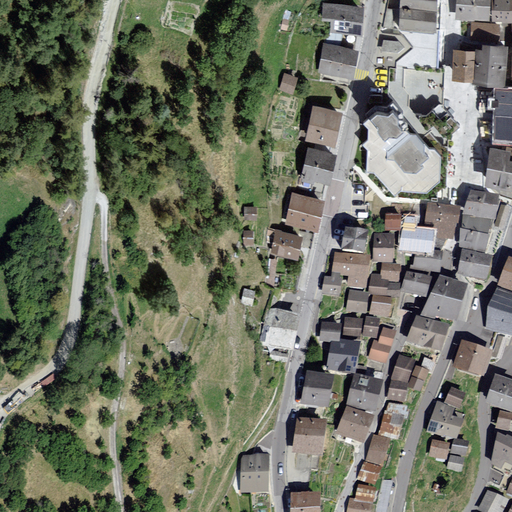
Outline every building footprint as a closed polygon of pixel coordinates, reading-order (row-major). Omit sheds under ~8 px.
[(434,0),(398,0),(396,25),(432,28),(434,0)] [(457,0),(457,17),(489,20),(490,0),(457,0)] [(511,0),(492,0),(493,23),(511,23),(511,22),(511,0)] [(364,7),(324,4),(323,20),(331,21),(330,33),(361,35),(364,7)] [(501,24),(473,21),(471,39),(499,42),(501,24)] [(383,39),(382,51),(398,53),(404,47),(399,41),(383,39)] [(326,44),(320,72),(354,79),(359,51),(326,44)] [(509,46),(483,44),(482,50),(476,49),(476,51),(473,82),(473,85),(505,88),(506,71),(509,46)] [(476,51),(454,49),(452,81),(473,82),(476,51)] [(299,78),(284,74),(280,90),(294,94),(299,78)] [(511,90),(494,90),(491,138),(511,138),(511,90)] [(344,110),(313,104),(305,141),(336,148),(344,110)] [(377,115),(371,121),(369,119),(363,124),(368,129),(368,139),(362,145),(368,151),(366,171),(374,172),(395,195),(400,190),(427,192),(440,182),(441,157),(435,150),(429,150),(416,135),(410,134),(407,131),(404,131),(398,124),(399,120),(393,113),(389,117),(377,115)] [(300,179),(329,186),(337,154),(307,147),(300,179)] [(506,150),(493,148),(487,186),(511,191),(511,161),(509,161),(510,151),(506,150)] [(365,185),(353,184),(351,218),(364,219),(366,219),(367,205),(364,205),(364,199),(365,185)] [(490,219),(494,220),(500,197),(470,189),(464,212),(490,219)] [(325,200),(293,193),(286,224),(318,232),(325,200)] [(458,207),(428,202),(425,223),(455,227),(458,207)] [(504,228),(510,207),(501,205),(496,225),(504,228)] [(257,221),(256,207),(244,208),(244,221),(257,221)] [(487,233),(490,219),(464,212),(460,228),(487,233)] [(400,214),(386,214),(385,230),(399,230),(400,214)] [(452,239),(455,227),(425,223),(425,228),(437,229),(436,238),(447,238),(452,239)] [(425,228),(402,225),(399,250),(415,252),(434,254),(435,250),(436,238),(437,229),(425,228)] [(369,230),(346,227),(343,247),(365,251),(369,230)] [(487,233),(460,228),(459,247),(484,252),(489,234),(487,233)] [(302,237),(275,230),(271,247),(273,248),(272,254),(297,260),(302,237)] [(253,245),(253,231),(244,231),(244,245),(253,245)] [(394,234),(375,233),(373,261),(392,262),(394,234)] [(491,256),(463,249),(458,272),(485,279),(491,256)] [(434,254),(415,252),(413,265),(411,265),(410,268),(437,271),(442,251),(435,250),(434,254)] [(371,256),(334,252),(332,273),(340,274),(349,275),(348,285),(367,287),(371,256)] [(511,257),(509,257),(499,284),(511,289),(511,257)] [(275,286),(276,260),(267,259),(265,286),(275,286)] [(400,265),(383,263),(382,275),(381,278),(390,279),(389,281),(399,282),(400,265)] [(431,277),(407,271),(402,291),(427,297),(431,277)] [(331,277),(324,277),(322,293),(341,295),(343,279),(339,278),(340,274),(332,273),(331,277)] [(369,294),(388,295),(389,282),(389,281),(390,279),(381,278),(382,275),(370,274),(369,292),(369,294)] [(468,283),(440,276),(431,293),(423,315),(434,318),(436,316),(456,320),(468,283)] [(400,283),(389,282),(388,295),(399,296),(400,283)] [(511,335),(511,293),(496,288),(484,328),(511,336),(511,335)] [(369,292),(349,289),(346,311),(366,314),(369,294),(369,292)] [(251,305),(254,292),(245,290),(241,303),(251,305)] [(391,298),(373,294),(369,314),(388,317),(391,298)] [(299,315),(269,309),(262,344),(292,350),(299,315)] [(379,318),(366,316),(363,335),(377,337),(379,318)] [(448,325),(416,316),(409,341),(441,350),(448,325)] [(362,337),(364,319),(345,317),(343,335),(362,337)] [(342,323),(322,322),(320,340),(332,341),(340,342),(340,339),(342,323)] [(396,330),(383,327),(379,342),(392,345),(396,330)] [(332,341),(327,369),(355,373),(361,342),(340,339),(340,342),(332,341)] [(379,342),(374,340),(369,359),(386,364),(392,345),(379,342)] [(491,349),(464,341),(456,367),(483,375),(491,349)] [(415,359),(399,355),(393,378),(408,382),(415,359)] [(425,357),(421,368),(430,371),(431,372),(436,362),(425,357)] [(416,366),(412,376),(424,381),(425,382),(430,371),(421,368),(416,366)] [(334,375),(306,370),(301,402),(329,407),(334,375)] [(384,381),(355,374),(347,405),(376,412),(384,381)] [(511,379),(496,374),(486,402),(511,410),(511,384),(511,383),(511,379)] [(412,376),(407,386),(419,391),(424,381),(412,376)] [(408,382),(393,378),(388,398),(405,401),(407,386),(408,382)] [(467,393),(451,387),(446,401),(461,407),(467,393)] [(437,401),(427,430),(457,438),(464,418),(452,415),(455,407),(437,401)] [(386,411),(384,411),(379,435),(397,439),(404,407),(388,403),(386,411)] [(372,414),(345,405),(336,432),(363,441),(372,414)] [(511,412),(500,410),(496,427),(509,430),(511,418),(511,412)] [(327,419),(297,416),(294,452),(323,455),(327,419)] [(505,435),(498,432),(491,463),(501,467),(504,461),(511,464),(511,435),(506,433),(505,435)] [(389,439),(373,435),(367,460),(382,464),(389,439)] [(469,441),(454,438),(451,453),(466,455),(469,441)] [(450,442),(432,439),(429,455),(447,458),(450,442)] [(465,458),(451,455),(448,468),(462,471),(465,458)] [(269,456),(241,456),(241,492),(269,492),(269,456)] [(380,466),(364,462),(358,480),(375,484),(380,466)] [(386,499),(389,499),(392,478),(383,477),(378,505),(385,506),(386,499)] [(447,486),(434,484),(433,491),(436,491),(436,494),(447,495),(447,486)] [(375,487),(358,485),(356,499),(373,502),(375,487)] [(504,511),(510,500),(489,490),(480,509),(486,511),(504,511)] [(320,511),(321,493),(291,492),(290,511),(320,511)] [(356,499),(350,498),(347,511),(371,511),(373,502),(356,499)]
